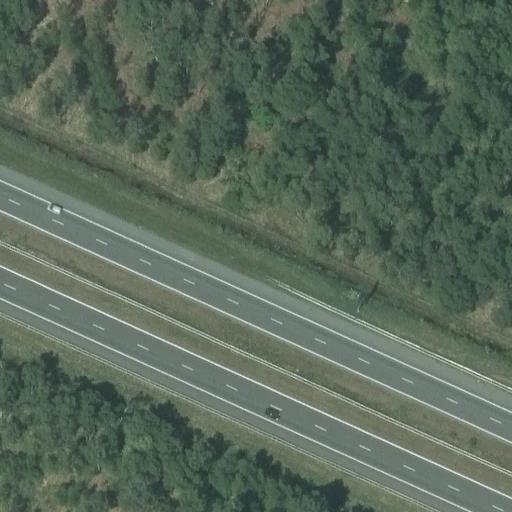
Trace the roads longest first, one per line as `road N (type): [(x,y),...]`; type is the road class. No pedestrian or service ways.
road 1 (motorway): [(511,420),(0,188)]
road 2 (motorway): [(0,277),(511,508)]
